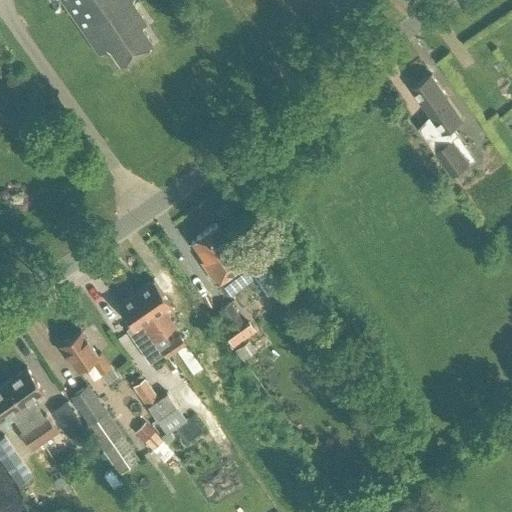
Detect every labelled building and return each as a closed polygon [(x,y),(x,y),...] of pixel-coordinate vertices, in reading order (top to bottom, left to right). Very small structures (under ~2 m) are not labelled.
[(62,0),(98,51),(108,44),(119,60),(151,38),(139,22),(145,18),(131,0),(62,0)] [(412,86),(443,131),(453,124),(463,117),(432,73),(412,86)] [(459,133),(453,124),(443,131),(430,140),(452,173),(453,173),(469,162),(452,138),(459,133)] [(221,289),(232,291),(253,278),(254,270),(246,261),(231,238),(228,240),(216,222),(190,239),(203,257),(200,259),(216,282),(221,289)] [(135,291),(164,332),(175,325),(162,306),(169,302),(153,278),(135,291)] [(140,322),(152,340),(164,332),(135,291),(117,303),(133,327),(140,322)] [(217,307),(233,330),(245,321),(230,299),(217,307)] [(90,360),(99,372),(109,365),(100,351),(97,353),(80,329),(59,343),(77,369),(90,360)] [(178,331),(169,337),(176,347),(179,351),(186,346),(184,342),(185,341),(178,331)] [(176,347),(169,337),(159,345),(165,354),(176,347)] [(4,381),(44,439),(57,430),(45,413),(43,414),(31,397),(42,389),(26,366),(4,381)] [(145,375),(133,383),(147,403),(156,418),(178,403),(168,389),(158,395),(145,375)] [(87,380),(69,393),(87,419),(95,413),(104,407),(105,407),(87,380)] [(19,431),(31,448),(44,439),(4,381),(0,384),(0,418),(9,412),(21,429),(19,431)] [(74,410),(59,420),(69,434),(83,424),(74,410)] [(87,419),(84,421),(118,470),(129,462),(95,413),(87,419)] [(134,427),(152,444),(163,433),(144,416),(134,427)] [(5,434),(0,436),(0,454),(19,483),(32,474),(5,434)] [(309,500),(317,511),(329,511),(333,509),(320,491),(309,500)]
